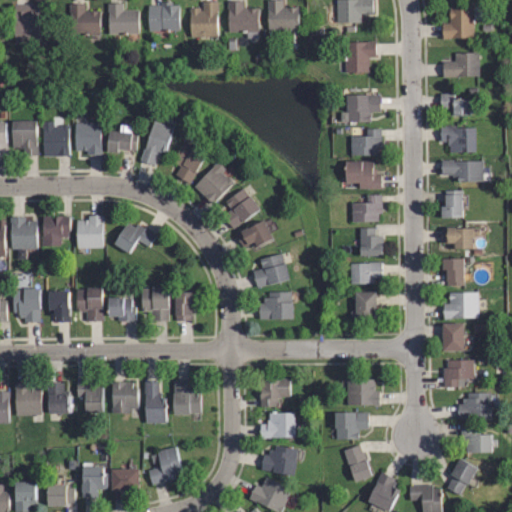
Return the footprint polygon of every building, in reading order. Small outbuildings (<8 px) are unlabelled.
[(163,27),(163,26),(147,27),(146,2),(157,1),(157,0),(176,0),(177,26),(163,27)] [(191,36),(190,6),(199,6),(199,9),(202,9),(202,1),(216,0),(216,36),(191,36)] [(229,32),(228,0),(241,0),(241,7),(258,7),(258,31),(229,32)] [(297,30),(268,30),(268,0),(282,0),(282,7),(297,7),(297,30)] [(337,22),(336,0),(372,0),(372,13),(359,13),(359,21),(337,22)] [(122,35),(122,33),(108,34),(106,2),(122,1),(122,11),(137,10),(137,32),(126,33),(126,35),(122,35)] [(98,34),(71,34),(71,2),(83,2),(83,10),(98,10),(98,34)] [(15,42),(15,3),(37,3),(38,41),(15,42)] [(443,38),(442,23),(452,23),(451,9),(471,8),(472,37),(443,38)] [(346,72),(346,42),(375,41),(375,57),(367,57),(368,72),(346,72)] [(443,76),(443,61),(456,61),(456,52),(477,52),(477,76),(443,76)] [(456,93),(456,97),(469,97),(470,115),(452,115),(452,108),(441,108),(441,93),(456,93)] [(349,122),(348,96),(379,95),(379,111),(369,111),(370,121),(349,122)] [(36,155),(24,155),(24,146),(13,146),(13,122),(36,121),(36,155)] [(44,156),(44,122),(55,122),(55,126),(70,126),(70,155),(44,156)] [(85,154),(85,149),(75,149),(75,122),(100,122),(100,153),(85,154)] [(153,165),(140,161),(154,122),(173,129),(165,151),(161,150),(160,155),(157,154),(153,165)] [(132,126),(132,132),(137,132),(135,150),(116,148),(116,151),(106,150),(109,129),(120,130),(121,125),(132,126)] [(449,151),(449,144),(447,144),(446,140),(440,140),(440,125),(451,125),(451,126),(474,126),(475,150),(449,151)] [(377,155),(351,155),(351,136),(367,136),(367,127),(380,127),(380,146),(377,146),(377,155)] [(190,182),(177,175),(183,166),(174,161),(183,143),(205,155),(190,182)] [(380,187),(360,187),(360,181),(346,181),(346,160),(372,160),(372,167),(375,167),(375,174),(380,174),(380,187)] [(481,181),(457,181),(457,177),(454,177),(454,173),(440,173),(440,160),(481,160),(481,181)] [(213,203),(196,186),(220,163),(226,169),(221,174),(232,184),(213,203)] [(233,227),(224,214),(231,208),(226,201),(243,189),(258,210),(233,227)] [(462,193),(462,218),(443,217),(443,206),(445,206),(445,190),(462,190),(462,193)] [(377,221),(352,221),(352,202),(364,202),(364,194),(381,193),(381,211),(377,211),(377,221)] [(35,248),(11,248),(11,216),(23,215),(24,220),(35,220),(35,248)] [(76,247),(76,220),(87,219),(87,215),(101,215),(101,247),(76,247)] [(44,247),(44,219),(70,219),(70,231),(62,232),(62,238),(60,238),(60,246),(44,247)] [(256,249),(252,242),(243,246),(237,234),(262,220),(273,240),(256,249)] [(128,252),(115,243),(128,223),(135,228),(139,224),(157,235),(149,248),(136,240),(128,252)] [(382,255),(361,255),(361,227),(374,226),(374,235),(382,235),(382,255)] [(479,228),(479,236),(471,236),(471,248),(450,248),(450,245),(442,245),(442,231),(447,231),(447,227),(479,228)] [(258,287),(254,271),(264,269),(262,260),(282,255),(287,280),(258,287)] [(463,286),(448,286),(448,269),(442,269),(442,257),(462,257),(463,286)] [(351,283),(351,262),(381,261),(381,279),(374,279),(374,282),(351,283)] [(53,319),(53,310),(49,310),(49,305),(47,305),(47,287),(67,287),(68,319),(53,319)] [(167,320),(151,320),(151,310),(141,310),(141,288),(167,288),(167,320)] [(38,322),(22,322),(22,316),(18,316),(18,311),(13,311),(13,290),(39,289),(38,322)] [(102,321),(86,321),(87,310),(76,310),(77,289),(103,290),(102,321)] [(358,321),(358,319),(356,319),(354,291),(375,290),(377,318),(361,319),(362,320),(358,321)] [(261,319),(261,304),(263,304),(263,297),(270,297),(269,291),(291,291),(292,318),(261,319)] [(175,320),(175,314),(173,314),(173,292),(194,292),(195,307),(190,307),(191,320),(175,320)] [(476,300),(481,300),(482,310),(477,310),(477,318),(442,318),(442,304),(448,304),(448,292),(476,292),(476,300)] [(135,320),(118,321),(118,315),(108,315),(108,298),(131,298),(131,307),(135,306),(135,320)] [(442,351),(441,323),(462,322),(463,338),(470,338),(470,346),(464,346),(464,350),(442,351)] [(464,387),(444,387),(444,359),(473,358),(473,379),(464,379),(464,387)] [(276,406),(263,406),(263,378),(289,379),(289,396),(279,396),(279,398),(276,398),(276,406)] [(379,406),(348,406),(348,379),(373,379),(374,392),(379,392),(379,406)] [(114,411),(113,381),(132,380),(133,386),(138,386),(138,406),(132,406),(132,410),(114,411)] [(164,421),(144,421),(144,380),(157,380),(157,391),(161,391),(161,397),(164,397),(164,421)] [(200,412),(173,412),(173,380),(189,380),(189,390),(200,390),(200,412)] [(65,381),(65,390),(70,389),(70,409),(46,409),(46,381),(65,381)] [(18,415),(16,383),(28,382),(28,390),(40,389),(41,413),(18,415)] [(88,411),(88,396),(79,396),(78,383),(94,383),(94,388),(103,388),(104,411),(88,411)] [(0,422),(0,391),(8,391),(10,422),(0,422)] [(489,420),(458,420),(458,404),(462,404),(462,397),(468,397),(468,393),(489,393),(489,420)] [(293,436),(261,436),(261,421),(268,421),(268,410),(293,410),(293,436)] [(336,438),(336,426),(335,426),(334,410),(355,410),(355,412),(367,412),(367,428),(357,428),(357,437),(336,438)] [(465,453),(465,445),(461,445),(461,437),(459,437),(459,428),(474,428),(474,434),(490,434),(490,453),(465,453)] [(354,478),(343,447),(358,442),(361,453),(363,452),(370,472),(354,478)] [(292,476),(260,468),(263,453),(268,454),(269,448),(275,449),(276,445),(297,450),(292,476)] [(152,483),(149,469),(161,466),(157,450),(175,446),(181,472),(173,474),(174,478),(152,483)] [(458,495),(446,488),(453,477),(450,475),(459,458),(476,468),(467,484),(465,482),(458,495)] [(110,484),(103,488),(97,488),(97,497),(83,497),(83,465),(104,465),(104,471),(110,471),(110,484)] [(141,487),(113,487),(112,466),(140,466),(141,487)] [(389,511),(367,499),(382,472),(393,478),(390,484),(400,490),(389,511)] [(280,511),(275,511),(247,497),(255,483),(261,486),(265,478),(291,491),(280,511)] [(29,511),(16,511),(17,483),(36,484),(36,503),(30,503),(29,511)] [(64,504),(47,504),(47,485),(65,485),(65,488),(74,488),(74,502),(64,502),(64,504)] [(441,511),(423,511),(423,500),(409,500),(409,485),(430,485),(430,488),(441,488),(441,511)]
